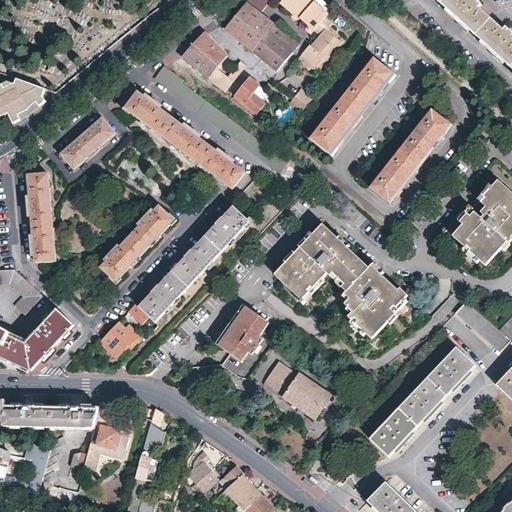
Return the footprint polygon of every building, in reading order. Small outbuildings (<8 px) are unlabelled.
[(304,28),(310,33),(313,29),(323,18),(317,13),(321,9),(310,0),(281,0),(279,3),(292,14),(294,13),(299,17),(307,24),(304,28)] [(316,0),(310,0),(321,9),(324,6),(316,0)] [(437,0),(511,68),(511,31),(507,26),(504,29),(480,7),(483,4),(478,0),(437,0)] [(247,2),(225,29),(238,40),(252,51),(274,24),(259,12),(247,2)] [(325,28),(329,24),(332,21),(325,16),(323,18),(313,29),(320,35),(310,46),(309,45),(301,53),(317,66),(318,64),(326,55),(329,57),(341,43),(325,28)] [(264,61),(277,71),(286,59),(299,44),(274,24),(252,51),(264,61)] [(325,28),(341,43),(345,38),(329,24),(325,28)] [(214,42),(205,33),(182,56),(210,78),(218,68),(228,56),(214,42)] [(326,55),(318,64),(321,67),(329,57),(326,55)] [(229,76),(221,87),(225,90),(247,63),(242,59),(237,65),(228,75),(229,76)] [(383,91),(395,76),(375,59),(360,77),(360,76),(355,82),(356,83),(329,116),(328,115),(324,120),(325,121),(311,138),(331,155),(344,140),(342,138),(350,127),(352,129),(375,102),(373,100),(381,89),(383,91)] [(180,97),(268,163),(280,173),(290,160),(277,150),(275,153),(183,83),(185,80),(165,65),(155,78),(180,97)] [(218,68),(210,78),(215,82),(223,72),(218,68)] [(229,76),(228,75),(223,72),(215,82),(221,87),(229,76)] [(0,118),(9,114),(14,125),(29,117),(47,102),(44,98),(46,90),(13,77),(10,85),(0,87),(0,118)] [(259,117),(263,120),(266,117),(259,111),(265,104),(261,99),(256,96),(263,89),(254,81),(251,79),(242,86),(234,97),(259,117)] [(308,105),(314,97),(301,87),(295,95),(308,105)] [(267,92),(263,89),(256,96),(261,99),(267,92)] [(47,102),(56,94),(46,90),(44,98),(47,102)] [(185,127),(161,109),(162,107),(155,101),(147,95),(145,97),(139,93),(127,109),(153,129),(167,139),(233,189),(245,173),(233,164),(235,162),(227,156),(219,151),(218,152),(199,139),(201,137),(193,131),(186,125),(185,127)] [(302,112),(307,106),(294,96),(290,102),(302,112)] [(442,141),(453,127),(432,110),(419,127),(418,126),(412,133),(414,134),(389,166),(388,164),(383,170),(384,171),(371,188),(392,204),(403,190),(401,189),(410,178),(411,179),(434,152),(432,150),(440,140),(442,141)] [(116,134),(103,119),(62,154),(75,169),(84,161),(88,157),(102,146),(104,144),(110,139),(116,134)] [(304,183),(292,173),(282,185),(294,195),(304,183)] [(36,262),(56,260),(48,174),(28,175),(31,197),(28,197),(29,207),(30,217),(32,217),(34,236),(32,236),(32,246),(33,255),(35,255),(36,262)] [(511,193),(498,182),(492,189),(484,198),(487,200),(483,204),(475,213),(471,217),(468,215),(461,223),(464,226),(453,238),(466,248),(467,246),(472,251),(470,252),(480,261),(486,266),(502,248),(501,247),(506,241),(509,244),(511,241),(509,238),(511,234),(511,193)] [(484,198),(492,189),(489,186),(486,189),(487,189),(478,200),(483,204),(487,200),(484,198)] [(471,217),(475,213),(472,211),(473,210),(469,206),(466,209),(468,211),(458,221),(461,223),(468,215),(471,217)] [(159,236),(174,220),(160,207),(154,213),(152,212),(139,225),(141,227),(121,248),(119,246),(105,261),(107,262),(102,268),(116,282),(131,266),(159,236)] [(139,308),(155,322),(251,222),(234,207),(224,219),(222,217),(219,220),(215,224),(217,226),(194,250),(192,249),(189,252),(186,256),(187,258),(160,287),(159,285),(157,286),(153,291),(152,292),(153,294),(139,308)] [(395,313),(406,302),(409,299),(401,291),(400,293),(387,281),(379,272),(373,267),(370,270),(348,249),(339,240),(324,226),(314,236),(301,250),(296,255),(287,265),(276,276),(302,301),(324,278),(330,273),(333,276),(335,273),(347,285),(345,287),(349,292),(347,294),(353,299),(350,302),(348,304),(351,307),(356,312),(353,315),(351,317),(354,320),(368,334),(374,339),(389,324),(397,316),(395,313)] [(301,250),(314,236),(311,233),(307,236),(309,238),(298,248),(301,250)] [(339,240),(348,249),(350,246),(341,237),(339,240)] [(501,247),(502,248),(505,251),(510,246),(509,244),(506,241),(501,247)] [(467,246),(466,248),(464,251),(475,261),(474,261),(477,265),(480,261),(470,252),(472,251),(467,246)] [(287,265),(296,255),(294,253),(285,262),(287,265)] [(14,268),(0,269),(0,283),(10,283),(24,297),(16,305),(26,315),(44,296),(14,268)] [(379,272),(387,281),(389,279),(381,270),(379,272)] [(335,273),(333,276),(345,287),(347,285),(335,273)] [(324,278),(302,301),(300,303),(304,307),(307,303),(306,302),(327,281),(324,278)] [(395,313),(397,316),(409,304),(406,302),(395,313)] [(466,302),(456,313),(501,352),(511,339),(511,318),(506,325),(500,330),(466,302)] [(129,312),(152,334),(159,326),(155,322),(139,308),(136,304),(131,310),(129,312)] [(260,336),(270,324),(244,305),(215,343),(229,352),(241,361),(248,352),(251,348),(255,351),(257,353),(262,347),(259,345),(256,342),(260,336)] [(29,370),(31,370),(56,344),(75,325),(59,310),(28,342),(12,333),(13,330),(1,324),(0,324),(0,355),(12,362),(29,370)] [(397,316),(389,324),(392,326),(399,318),(397,316)] [(368,334),(354,320),(352,323),(363,333),(362,334),(365,337),(368,334)] [(119,323),(100,341),(117,357),(130,344),(132,347),(140,339),(138,336),(139,335),(131,326),(127,330),(119,323)] [(256,342),(259,345),(264,338),(260,336),(256,342)] [(390,457),(476,366),(457,348),(371,439),(390,457)] [(316,419),(332,396),(298,373),(297,375),(278,362),(264,381),(284,395),(283,396),(316,419)] [(511,398),(511,369),(497,385),(511,398)] [(284,395),(264,381),(262,384),(280,397),(283,396),(284,395)] [(6,405),(5,400),(0,399),(0,420),(5,420),(5,427),(95,429),(100,408),(91,408),(90,408),(67,407),(23,406),(21,406),(6,405)] [(89,452),(84,469),(83,472),(93,475),(95,476),(101,455),(123,461),(130,434),(111,429),(112,426),(110,423),(108,423),(111,412),(112,412),(114,404),(112,404),(101,403),(100,408),(95,429),(89,452)] [(155,414),(127,511),(139,511),(149,481),(147,480),(155,450),(163,448),(167,434),(160,429),(164,413),(156,409),(155,414)] [(38,497),(74,505),(78,492),(66,490),(62,490),(54,487),(53,481),(58,479),(55,473),(60,470),(57,464),(62,461),(59,456),(64,453),(62,447),(65,445),(67,444),(64,438),(52,445),(50,451),(38,497)] [(0,487),(33,495),(38,497),(50,451),(29,445),(25,460),(33,462),(29,480),(6,474),(11,457),(9,452),(0,449),(0,487)] [(84,469),(89,452),(83,450),(75,455),(71,469),(79,468),(84,469)] [(203,494),(219,480),(205,465),(212,459),(205,452),(200,457),(195,463),(194,467),(196,469),(188,477),(203,494)] [(224,461),(228,456),(222,452),(218,455),(224,461)] [(212,462),(217,467),(224,461),(218,455),(212,462)] [(321,456),(311,466),(317,471),(326,462),(321,456)] [(242,474),(243,474),(239,468),(237,465),(220,480),(228,488),(242,474)] [(242,474),(228,488),(226,490),(240,504),(235,509),(238,511),(273,511),(272,511),(275,508),(259,492),(242,474)] [(306,478),(304,481),(311,487),(313,484),(306,478)] [(378,511),(416,511),(387,482),(367,502),(378,511)]
